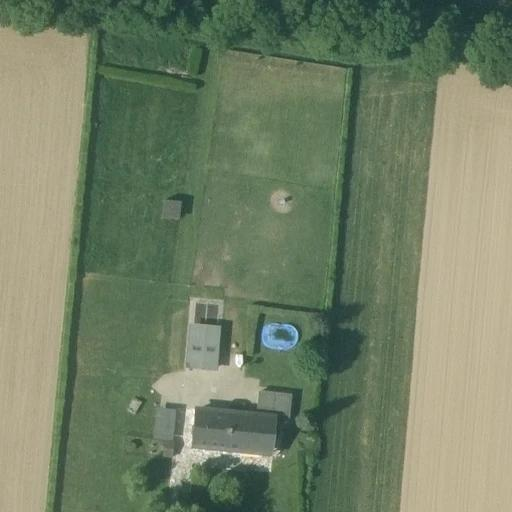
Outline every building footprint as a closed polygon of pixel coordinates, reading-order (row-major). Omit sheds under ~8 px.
[(164,200),(162,216),(183,219),(186,203),(164,200)] [(193,330),(190,368),(214,370),(216,331),(193,330)] [(258,395),(256,418),(265,419),(288,421),(290,398),(258,395)] [(177,442),(180,410),(157,408),(154,440),(177,442)] [(256,418),(196,412),(193,449),(261,456),(265,419),(256,418)]
